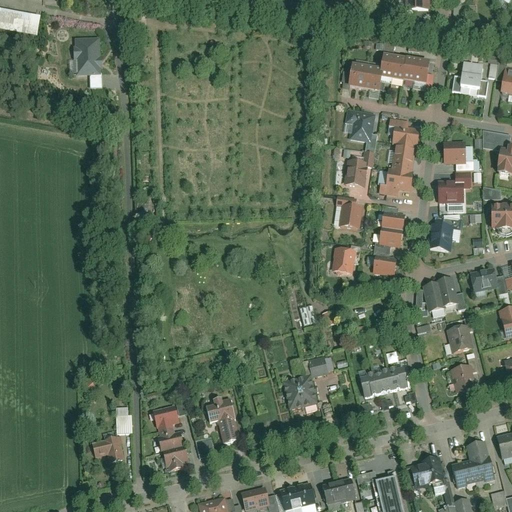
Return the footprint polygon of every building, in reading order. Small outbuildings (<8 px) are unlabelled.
[(406,0),(407,13),(430,13),(429,0),(406,0)] [(45,17),(0,8),(0,29),(41,38),(45,17)] [(103,40),(79,40),(79,49),(77,49),(77,61),(83,61),(83,77),(93,77),(104,76),(103,70),(108,70),(108,57),(103,57),(103,40)] [(352,68),(350,88),(381,92),(383,79),(429,85),(432,62),(381,56),(380,71),(352,68)] [(497,79),(498,66),(489,64),(487,78),(497,79)] [(474,67),(462,65),(458,89),(470,91),(474,67)] [(487,69),(474,67),(470,91),(483,93),(487,69)] [(511,71),(506,71),(501,96),(511,97),(511,71)] [(93,77),(93,90),(104,89),(104,76),(93,77)] [(376,116),(346,111),(344,124),(353,126),(350,141),(371,145),(376,116)] [(410,121),(388,119),(387,128),(394,129),(392,148),(394,148),(391,171),(388,171),(387,186),(381,185),(380,195),(397,197),(397,191),(411,192),(419,130),(409,128),(410,121)] [(465,142),(443,143),(443,165),(466,165),(465,142)] [(511,152),(499,151),(496,174),(511,176),(511,152)] [(367,164),(347,162),(344,187),(365,189),(367,164)] [(438,183),(438,205),(464,205),(464,190),(470,190),(470,174),(455,174),(455,183),(438,183)] [(502,201),(503,190),(486,189),(485,200),(502,201)] [(356,202),(336,199),(335,206),(341,207),(338,230),(359,233),(362,210),(355,209),(356,202)] [(511,207),(491,208),(491,230),(511,229),(511,207)] [(380,230),(402,233),(404,217),(383,214),(380,230)] [(470,215),(470,224),(479,224),(479,216),(470,215)] [(431,226),(428,251),(450,253),(453,228),(431,226)] [(378,247),(400,250),(402,233),(380,230),(378,247)] [(483,240),(473,240),(474,255),(484,255),(483,240)] [(355,253),(334,250),(331,275),(352,277),(355,253)] [(397,259),(375,257),(372,276),(394,278),(397,259)] [(493,270),(470,275),(474,295),(498,289),(493,270)] [(437,285),(422,288),(427,314),(445,310),(444,308),(458,305),(452,279),(437,282),(437,285)] [(314,307),(302,309),(305,327),(317,325),(314,307)] [(511,308),(497,312),(504,341),(511,339),(511,308)] [(336,312),(323,314),(326,328),(339,325),(336,312)] [(419,337),(432,334),(430,326),(417,329),(419,337)] [(467,327),(446,333),(451,356),(473,351),(467,327)] [(326,359),(310,363),(312,376),(329,373),(326,359)] [(468,368),(450,372),(457,401),(477,396),(472,375),(477,373),(474,360),(467,362),(468,368)] [(411,388),(405,364),(390,367),(396,391),(411,388)] [(396,391),(390,367),(376,370),(381,395),(396,391)] [(381,395),(376,370),(361,374),(367,398),(381,395)] [(312,376),(285,381),(290,409),(318,404),(312,376)] [(407,403),(418,401),(417,394),(406,395),(407,403)] [(231,399),(205,405),(210,423),(218,421),(233,417),(236,417),(231,399)] [(130,408),(117,408),(118,435),(134,435),(133,416),(130,416),(130,408)] [(175,409),(153,414),(157,431),(158,431),(160,439),(158,440),(162,456),(185,451),(181,434),(176,435),(174,428),(180,426),(175,409)] [(233,417),(218,421),(224,444),(239,440),(233,417)] [(511,458),(511,437),(511,436),(497,439),(502,461),(511,458)] [(107,458),(110,466),(124,463),(118,440),(105,443),(106,445),(92,448),(96,461),(107,458)] [(200,459),(212,458),(212,452),(214,451),(214,440),(198,442),(200,459)] [(470,462),(452,467),(458,489),(496,479),(487,442),(466,447),(470,462)] [(189,465),(186,452),(164,458),(167,470),(170,470),(171,474),(184,471),(183,466),(189,465)] [(422,467),(412,470),(417,488),(444,481),(439,459),(421,464),(422,467)] [(406,511),(398,478),(376,483),(382,511),(406,511)] [(355,500),(351,481),(337,484),(341,503),(355,500)] [(341,503),(337,484),(322,488),(327,507),(341,503)] [(315,506),(310,486),(296,489),(300,509),(315,506)] [(289,511),(300,509),(296,489),(281,493),(285,511),(289,511)] [(265,490),(242,496),(245,511),(252,511),(269,508),(265,490)] [(506,493),(493,494),(494,509),(507,507),(506,493)] [(228,511),(225,499),(198,506),(199,511),(228,511)] [(470,511),(468,502),(455,505),(456,511),(470,511)]
